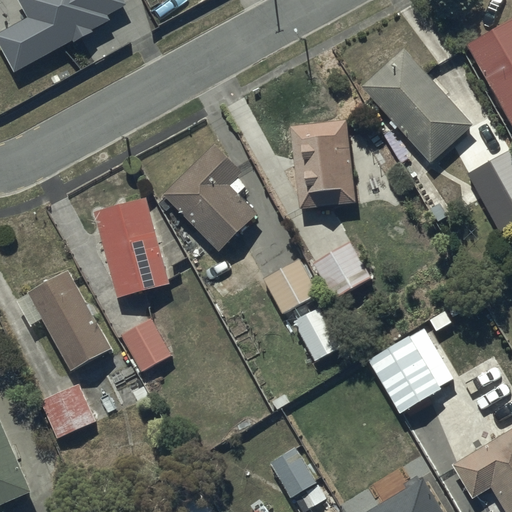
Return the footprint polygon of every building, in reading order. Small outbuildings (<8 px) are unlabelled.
[(19,0),(29,18),(0,33),(0,44),(16,74),(113,22),(109,14),(126,5),(123,0),(19,0)] [(511,23),(467,48),(511,129),(511,23)] [(475,132),(405,55),(364,93),(433,170),(475,132)] [(20,103),(59,82),(50,67),(12,88),(20,103)] [(348,113),(290,119),(299,204),(357,198),(348,113)] [(214,136),(162,187),(219,245),(256,209),(237,189),(246,180),(236,170),(242,164),(214,136)] [(511,232),(511,152),(468,176),(504,237),(511,232)] [(169,278),(146,191),(95,205),(118,292),(169,278)] [(350,235),(312,257),(334,294),(371,272),(350,235)] [(319,288),(299,253),(263,274),(282,309),(319,288)] [(69,273),(29,294),(72,372),(112,350),(94,318),(97,317),(89,304),(87,305),(69,273)] [(434,298),(399,297),(399,317),(405,317),(405,319),(417,319),(417,317),(434,317),(434,298)] [(321,302),(293,318),(314,357),(342,342),(321,302)] [(172,350),(151,314),(121,330),(142,367),(172,350)] [(425,326),(370,359),(402,412),(457,380),(425,326)] [(81,391),(43,407),(59,445),(97,430),(81,391)] [(0,511),(10,511),(37,501),(0,414),(0,511)] [(511,511),(511,435),(455,470),(475,505),(494,493),(505,511),(511,511)] [(297,441),(270,457),(292,497),(294,495),(302,509),(327,494),(297,441)] [(165,511),(216,511),(192,474),(156,498),(165,511)] [(445,511),(425,479),(369,511),(445,511)] [(270,511),(263,501),(249,510),(249,511),(270,511)]
